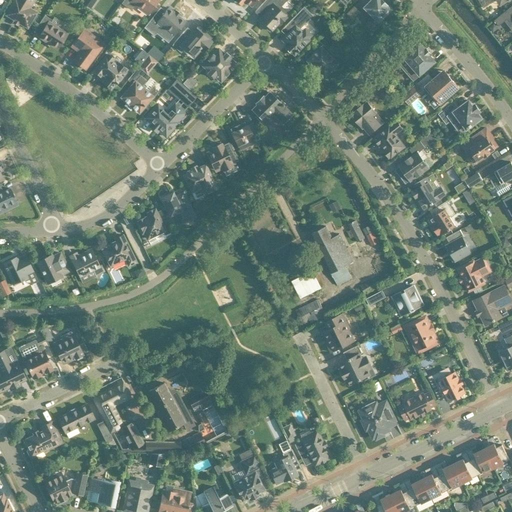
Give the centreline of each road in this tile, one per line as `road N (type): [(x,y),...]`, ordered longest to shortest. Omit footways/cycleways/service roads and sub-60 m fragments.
road 1 (residential): [(500,410),(390,195),(322,117)]
road 2 (residential): [(158,165),(23,51),(0,45)]
road 3 (residential): [(511,121),(413,0)]
road 4 (residential): [(365,474),(298,337)]
road 5 (residential): [(158,165),(267,60)]
road 6 (tertiary): [(500,410),(365,474)]
road 7 (residential): [(52,228),(0,108)]
road 8 (residential): [(52,228),(86,225),(118,206),(158,165)]
road 9 (residential): [(0,415),(117,362)]
